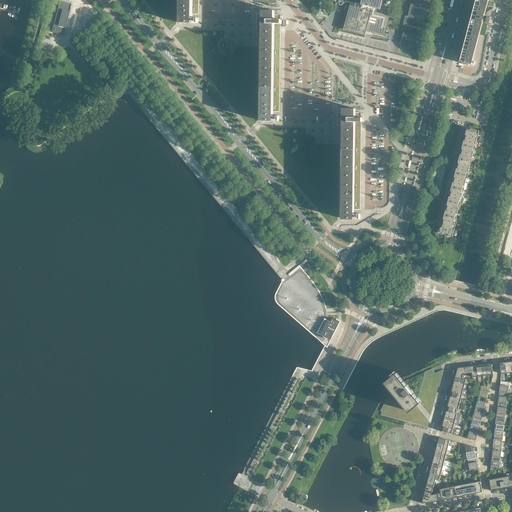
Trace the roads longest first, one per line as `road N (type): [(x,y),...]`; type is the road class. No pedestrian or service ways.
road 1 (secondary): [(305,220),(122,0)]
road 2 (residential): [(494,355),(451,364),(414,508)]
road 3 (residential): [(437,78),(329,49),(287,0)]
road 4 (secondary): [(269,496),(349,343)]
road 5 (residential): [(488,495),(479,443),(494,355)]
road 6 (unclassified): [(405,197),(437,78)]
